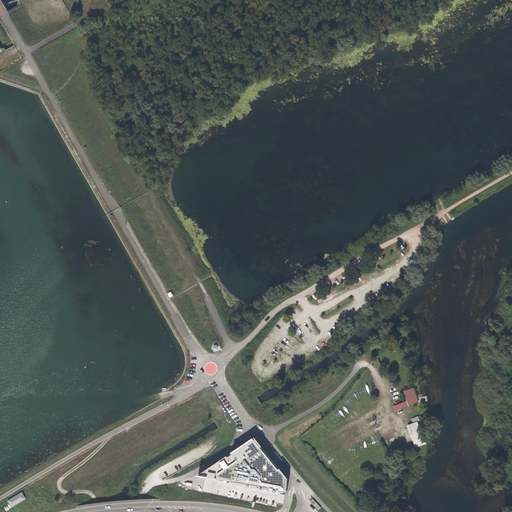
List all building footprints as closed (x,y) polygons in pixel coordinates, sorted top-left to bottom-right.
[(402,391),(405,401),(407,406),(417,402),(412,387),(402,391)] [(407,406),(405,401),(394,405),(395,410),(407,406)] [(418,423),(408,427),(416,448),(426,445),(418,423)] [(287,480),(254,440),(202,474),(287,487),(287,480)] [(9,500),(13,506),(26,498),(22,492),(9,500)] [(313,500),(311,502),(319,510),(321,508),(313,500)]
